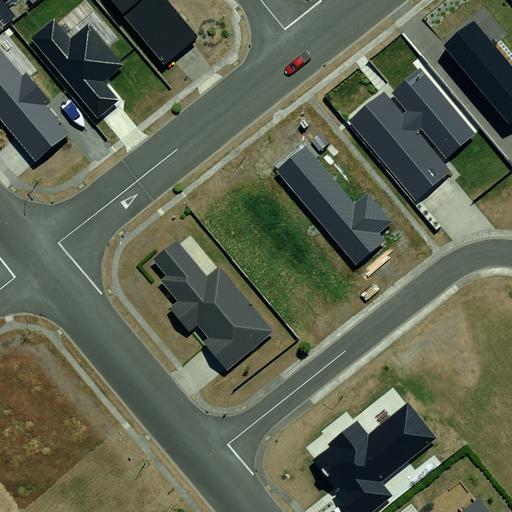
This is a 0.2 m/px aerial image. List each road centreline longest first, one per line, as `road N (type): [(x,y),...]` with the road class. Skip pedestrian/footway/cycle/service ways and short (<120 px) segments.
road 1 (residential): [(511,255),(461,261),(206,459)]
road 2 (residential): [(37,259),(301,50)]
road 3 (residential): [(37,259),(206,459)]
